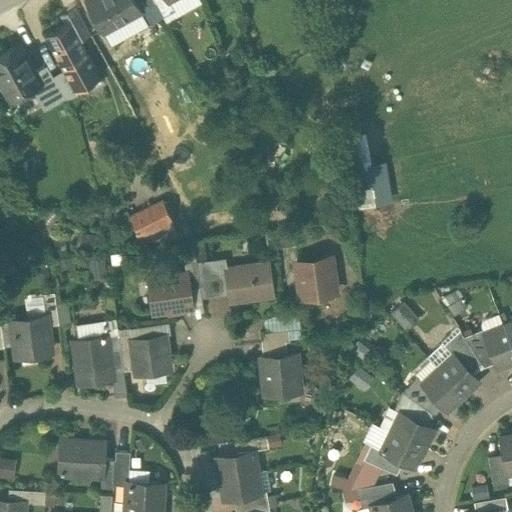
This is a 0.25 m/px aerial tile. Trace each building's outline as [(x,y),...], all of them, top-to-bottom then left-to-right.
[(86,0),(102,29),(141,8),(136,0),(86,0)] [(154,0),(136,0),(141,8),(141,9),(155,1),(154,0)] [(154,0),(155,1),(163,15),(174,8),(169,0),(154,0)] [(97,70),(69,18),(44,32),(64,68),(75,88),(77,87),(74,82),(97,70)] [(18,42),(0,52),(0,80),(9,97),(40,81),(34,70),(18,42)] [(53,74),(46,63),(34,70),(40,81),(51,102),(64,95),(53,74)] [(75,88),(64,68),(53,74),(64,95),(66,98),(77,92),(75,88)] [(358,162),(361,203),(392,201),(389,160),(358,162)] [(162,199),(130,215),(139,233),(171,217),(162,199)] [(330,254),(296,259),(302,296),(335,291),(330,254)] [(225,256),(201,260),(206,295),(230,292),(226,267),(227,266),(225,256)] [(227,266),(226,267),(230,292),(231,300),(272,294),(267,261),(227,266)] [(186,272),(149,277),(154,310),(166,309),(167,312),(183,310),(182,306),(191,305),(186,272)] [(54,291),(42,292),(45,313),(45,312),(47,324),(58,322),(54,291)] [(391,310),(407,327),(420,315),(404,298),(391,310)] [(289,325),(290,334),(301,333),(299,311),(264,313),(265,327),(289,325)] [(45,313),(12,317),(17,354),(50,350),(47,324),(45,312),(45,313)] [(499,312),(483,318),(481,323),(482,327),(485,333),(504,325),(505,325),(499,312)] [(99,320),(76,323),(78,338),(101,335),(101,333),(104,333),(104,334),(106,334),(111,333),(110,326),(110,325),(107,326),(106,320),(99,321),(99,320)] [(485,333),(484,333),(495,361),(497,364),(511,358),(511,344),(504,325),(485,333)] [(482,327),(464,335),(481,362),(483,365),(495,361),(484,333),(485,333),(482,327)] [(262,355),(266,392),(299,389),(295,351),(287,352),(285,340),(289,340),(288,328),(260,330),(262,342),(263,354),(262,355)] [(464,335),(460,329),(455,334),(468,348),(458,357),(470,370),(481,362),(464,335)] [(111,333),(106,334),(112,376),(124,374),(123,369),(118,333),(118,332),(111,333)] [(131,332),(118,333),(123,369),(135,367),(131,339),(132,338),(131,332)] [(78,338),(73,339),(79,381),(112,377),(112,376),(106,334),(104,334),(104,333),(101,333),(101,335),(78,338)] [(132,338),(131,339),(135,367),(136,372),(169,367),(165,334),(132,338)] [(468,348),(455,334),(444,343),(454,353),(458,357),(468,348)] [(458,357),(454,353),(439,368),(462,392),(477,377),(470,370),(458,357)] [(366,386),(374,374),(358,362),(349,374),(366,386)] [(462,392),(439,368),(423,382),(427,386),(443,404),(446,407),(462,392)] [(124,374),(112,376),(112,377),(115,395),(127,393),(124,374)] [(416,374),(403,390),(416,400),(427,386),(423,382),(416,374)] [(443,404),(427,386),(416,400),(432,411),(434,413),(443,404)] [(416,400),(403,390),(394,408),(401,411),(427,423),(432,411),(416,400)] [(390,406),(381,424),(392,430),(401,411),(394,408),(390,406)] [(427,423),(401,411),(392,430),(422,445),(431,425),(427,423)] [(422,445),(392,430),(383,448),(382,449),(383,450),(403,459),(412,464),(422,445)] [(266,434),(235,440),(237,451),(251,449),(268,446),(266,434)] [(511,434),(500,436),(503,452),(506,469),(507,469),(508,471),(510,470),(510,469),(511,468),(511,434)] [(104,441),(61,438),(59,472),(101,474),(102,474),(103,457),(104,441)] [(371,442),(363,457),(377,463),(383,450),(382,449),(383,448),(371,442)] [(251,449),(218,455),(222,476),(255,470),(251,449)] [(130,450),(115,450),(115,458),(113,484),(128,484),(128,479),(130,450)] [(403,459),(383,450),(377,463),(396,472),(403,459)] [(503,452),(488,454),(493,482),(509,479),(508,471),(507,469),(506,469),(503,452)] [(0,473),(15,474),(17,455),(0,453),(0,473)] [(115,458),(103,457),(102,474),(101,474),(101,485),(113,486),(113,484),(115,458)] [(255,470),(222,476),(225,497),(233,495),(258,491),(255,470)] [(128,479),(128,484),(127,501),(160,503),(161,481),(128,479)] [(392,480),(371,484),(376,501),(397,494),(392,480)] [(371,484),(357,486),(363,506),(372,503),(372,502),(376,501),(371,484)] [(45,489),(9,487),(8,499),(24,500),(24,501),(44,502),(45,489)] [(258,491),(233,495),(235,507),(268,502),(266,489),(258,491)] [(111,511),(112,493),(100,492),(98,511),(111,511)] [(376,501),(372,502),(372,503),(374,511),(410,511),(404,492),(397,494),(376,501)] [(505,495),(474,500),(476,511),(498,508),(499,508),(507,507),(505,495)] [(8,499),(0,498),(0,511),(23,511),(24,501),(24,500),(8,499)] [(159,511),(160,503),(127,501),(126,511),(159,511)] [(269,511),(268,502),(235,507),(235,511),(269,511)]
